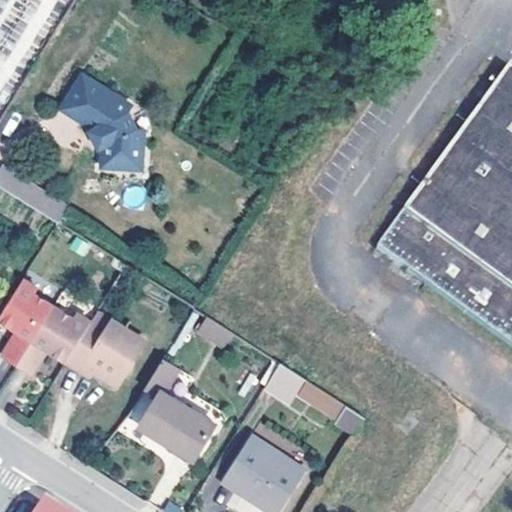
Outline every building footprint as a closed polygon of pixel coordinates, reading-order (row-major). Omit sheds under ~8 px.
[(94,130),(100,150),(100,171),(140,173),(142,132),(135,132),(127,114),(131,109),(81,77),(64,104),(89,121),(85,127),(91,131),(94,130)] [(60,109),(85,127),(89,121),(64,104),(60,109)] [(231,127),(222,142),(239,151),(247,137),(231,127)] [(94,152),(100,150),(94,130),(91,131),(87,132),(94,152)] [(0,170),(0,188),(9,194),(17,180),(0,170)] [(65,209),(17,180),(9,194),(56,224),(65,209)] [(123,187),(125,207),(144,205),(143,186),(123,187)] [(5,356),(19,365),(55,309),(33,296),(37,289),(25,281),(1,320),(19,332),(5,356)] [(48,350),(69,362),(92,324),(76,313),(72,320),(55,309),(19,365),(33,374),(48,350)] [(87,367),(94,372),(119,387),(146,345),(99,314),(92,324),(69,362),(68,364),(83,373),(87,367)] [(223,347),(233,332),(211,317),(201,332),(223,347)] [(162,399),(166,393),(173,382),(189,392),(197,378),(165,359),(146,389),(162,399)] [(87,367),(83,373),(90,378),(94,372),(87,367)] [(166,393),(162,399),(144,427),(197,460),(218,426),(166,393)] [(333,420),(354,433),(365,415),(344,402),(333,420)] [(253,435),(249,441),(262,449),(266,443),(253,435)] [(262,449),(249,441),(225,480),(275,511),(282,511),(309,471),(266,443),(262,449)]
